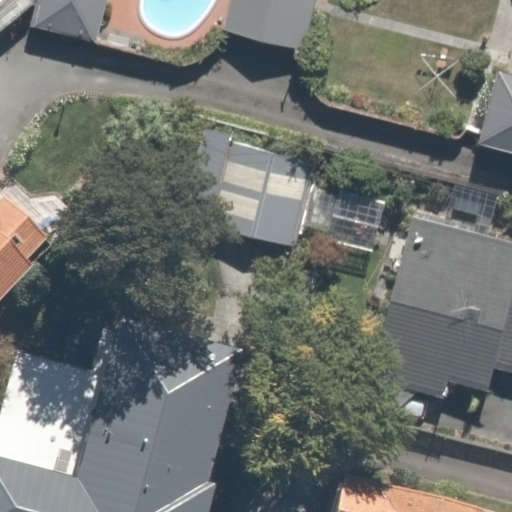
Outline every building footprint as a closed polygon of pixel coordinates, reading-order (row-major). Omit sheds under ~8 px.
[(0,0),(0,30),(38,1),(37,0),(0,0)] [(108,0),(37,0),(38,1),(32,27),(97,45),(108,0)] [(316,0),(227,0),(220,31),(303,53),(316,0)] [(511,73),(502,71),(484,151),(511,157),(511,73)] [(0,331),(44,287),(14,257),(27,244),(0,217),(0,331)] [(511,247),(420,226),(381,389),(474,412),(511,420),(511,247)] [(19,364),(0,424),(0,511),(225,511),(265,386),(126,343),(110,393),(19,364)] [(496,511),(346,473),(335,511),(496,511)]
